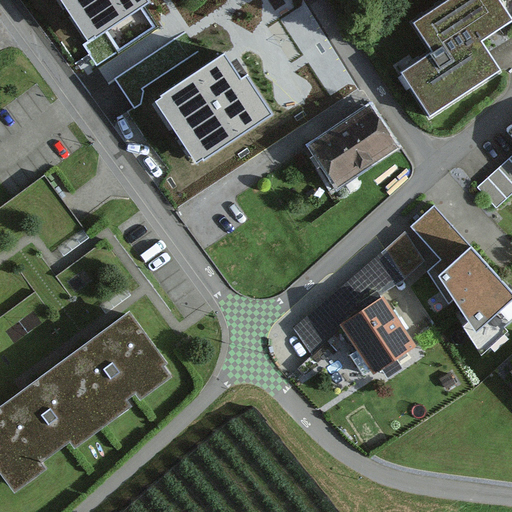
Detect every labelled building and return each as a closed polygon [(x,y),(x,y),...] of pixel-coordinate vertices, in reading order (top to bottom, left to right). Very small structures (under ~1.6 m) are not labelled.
[(60,0),(88,41),(83,45),(98,68),(157,28),(142,7),(149,2),(147,0),(60,0)] [(480,46),(511,24),(511,19),(498,0),(456,0),(405,34),(424,62),(402,76),(432,121),(500,76),(480,46)] [(224,54),(153,100),(196,165),(273,115),(246,75),(240,79),(224,54)] [(369,108),(309,147),(336,189),(396,150),(369,108)] [(511,156),(479,186),(498,208),(511,195),(511,156)] [(404,235),(386,251),(408,275),(425,259),(404,235)] [(511,302),(511,299),(471,255),(441,281),(477,334),(511,302)] [(382,297),(338,325),(369,373),(413,345),(382,297)] [(93,435),(172,379),(128,319),(50,375),(93,435)] [(0,471),(15,492),(93,435),(50,375),(0,410),(0,471)]
